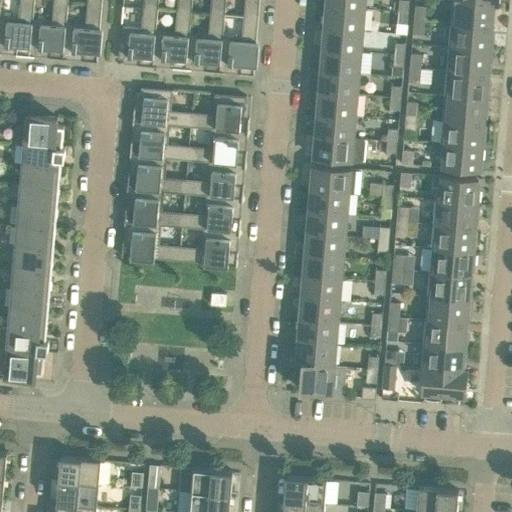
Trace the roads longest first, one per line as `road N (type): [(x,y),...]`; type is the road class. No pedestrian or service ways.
road 1 (residential): [(87,416),(112,67),(0,58)]
road 2 (residential): [(254,430),(288,0)]
road 3 (residential): [(489,451),(511,185)]
road 4 (residential): [(489,451),(265,431)]
road 5 (residential): [(254,430),(87,416)]
